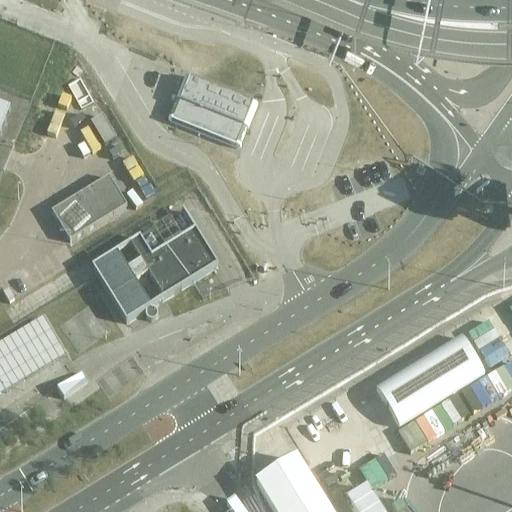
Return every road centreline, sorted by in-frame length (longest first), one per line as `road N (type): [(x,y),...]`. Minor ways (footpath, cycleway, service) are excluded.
road 1 (tertiary): [(392,251),(0,495)]
road 2 (tertiary): [(72,511),(449,281)]
road 3 (primary): [(404,80),(437,126),(443,152),(432,191),(392,251)]
road 4 (primary): [(234,0),(404,80)]
road 5 (tertiary): [(482,151),(423,229),(392,251)]
